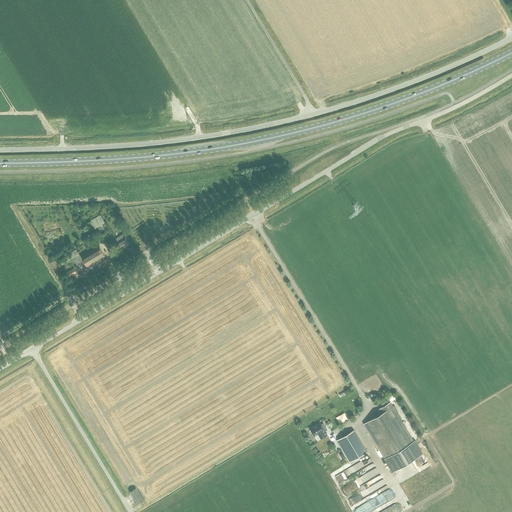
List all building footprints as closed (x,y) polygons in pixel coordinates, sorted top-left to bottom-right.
[(100,215),(90,221),(95,229),(105,223),(100,215)] [(117,243),(121,250),(130,244),(126,239),(129,237),(127,232),(123,234),(125,238),(117,243)] [(88,267),(105,256),(99,247),(82,257),(88,267)] [(74,268),(66,272),(69,277),(76,272),(74,268)] [(382,413),(364,424),(393,472),(422,455),(390,402),(379,409),(382,413)] [(320,423),(310,429),(311,430),(311,431),(313,434),(314,436),(318,433),(321,438),(327,434),(325,430),(327,429),(322,422),(320,424),(320,423)] [(354,430),(336,440),(349,462),(367,452),(354,430)] [(137,504),(144,500),(136,488),(130,492),(137,504)]
